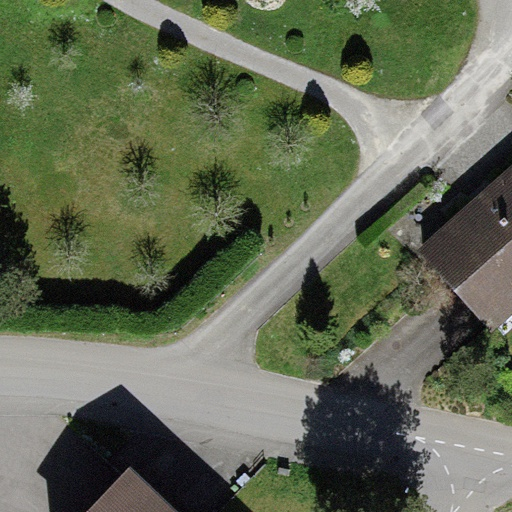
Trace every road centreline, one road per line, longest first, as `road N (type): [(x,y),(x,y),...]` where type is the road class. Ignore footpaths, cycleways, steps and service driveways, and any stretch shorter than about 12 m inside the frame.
road 1 (residential): [(200,397),(511,77)]
road 2 (residential): [(200,397),(511,464)]
road 3 (residential): [(0,382),(200,397)]
